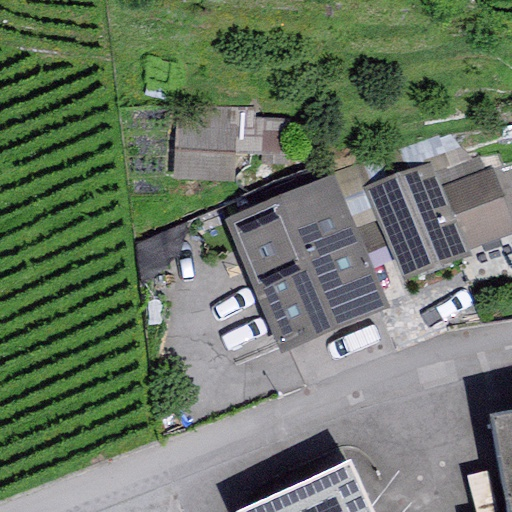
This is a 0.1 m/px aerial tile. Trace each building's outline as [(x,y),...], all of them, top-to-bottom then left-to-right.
[(237,112),(175,109),(172,180),(234,182),(237,112)] [(430,163),(364,188),(401,282),(467,257),(465,252),(511,233),(511,224),(490,169),(440,188),(430,163)] [(332,174),(223,220),(280,353),(388,308),(332,174)] [(511,511),(511,411),(489,415),(506,511),(511,511)] [(368,511),(346,463),(236,511),(368,511)]
